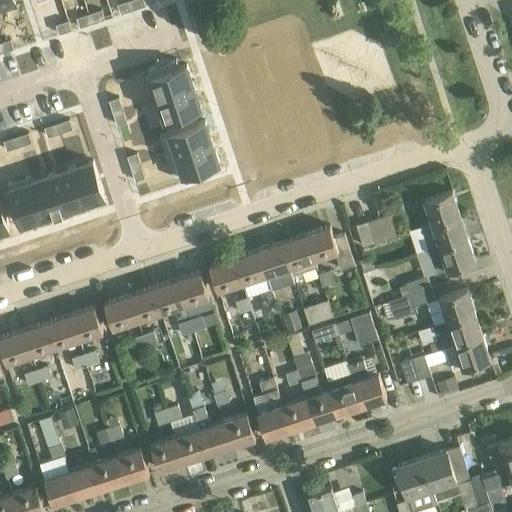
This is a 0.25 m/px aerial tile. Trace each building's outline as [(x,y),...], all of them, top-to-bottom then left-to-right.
[(14,0),(0,0),(0,8),(16,3),(14,0)] [(130,0),(126,0),(118,3),(121,12),(133,8),(130,0)] [(144,0),(130,0),(133,8),(146,4),(144,0)] [(263,0),(266,6),(276,3),(279,10),(291,6),(288,0),(263,0)] [(102,8),(89,12),(92,22),(105,18),(102,8)] [(89,12),(77,16),(80,26),(92,22),(89,12)] [(69,19),(56,23),(59,33),(72,29),(69,19)] [(11,38),(0,41),(0,47),(1,52),(14,48),(11,38)] [(187,63),(151,75),(158,97),(194,85),(187,63)] [(194,85),(158,97),(165,118),(201,106),(194,85)] [(119,96),(109,99),(113,111),(123,108),(119,96)] [(123,108),(113,111),(117,124),(127,121),(123,108)] [(70,118),(57,122),(60,131),(73,127),(70,118)] [(205,119),(169,131),(176,153),(212,141),(205,119)] [(57,122),(45,126),(48,135),(60,131),(57,122)] [(28,131),(16,135),(19,145),(32,141),(28,131)] [(16,135),(4,139),(7,149),(19,145),(16,135)] [(212,141),(176,153),(183,174),(219,162),(212,141)] [(137,152),(127,155),(131,167),(141,164),(137,152)] [(93,159),(72,166),(84,202),(105,195),(93,159)] [(141,164),(131,167),(135,180),(145,176),(141,164)] [(72,166),(51,173),(63,209),(84,202),(72,166)] [(51,173),(31,179),(43,216),(63,209),(51,173)] [(31,179),(9,186),(21,223),(43,216),(31,179)] [(432,222),(460,213),(452,189),(425,198),(432,222)] [(0,198),(0,229),(9,227),(0,198)] [(376,240),(398,233),(391,212),(369,219),(376,240)] [(428,248),(468,235),(460,213),(432,222),(421,225),(428,248)] [(363,244),(376,240),(369,219),(356,223),(363,244)] [(355,263),(344,232),(334,236),(330,224),(305,232),(314,258),(335,251),(341,268),(355,263)] [(317,267),(314,258),(305,232),(282,240),(293,275),(317,267)] [(436,272),(456,266),(475,259),(468,235),(428,248),(436,272)] [(272,287),(295,280),(293,275),(282,240),(257,248),(266,274),(270,288),(272,287)] [(242,282),(266,274),(257,248),(234,256),(242,282)] [(218,290),(242,282),(234,256),(210,264),(218,290)] [(318,273),(322,285),(335,281),(331,268),(318,273)] [(210,295),(208,289),(201,270),(177,277),(185,303),(210,295)] [(410,293),(431,286),(427,273),(406,280),(407,283),(410,293)] [(188,311),(185,303),(177,277),(153,285),(161,310),(164,319),(188,311)] [(137,318),(161,310),(153,285),(129,293),(137,318)] [(416,310),(414,304),(425,300),(434,297),(431,286),(410,293),(390,299),(396,317),(416,310)] [(270,288),(259,292),(263,304),(276,300),(272,287),(270,288)] [(447,319),(475,310),(468,287),(440,296),(434,297),(425,300),(433,324),(447,319)] [(113,326),(137,318),(129,293),(105,301),(113,326)] [(248,295),(235,299),(240,312),(252,308),(248,295)] [(309,323),(333,315),(328,298),(304,306),(309,323)] [(79,337),(103,329),(95,304),(71,312),(79,337)] [(358,344),(378,337),(369,310),(349,317),(358,344)] [(433,350),(445,346),(483,334),(475,310),(447,319),(433,324),(435,328),(438,338),(430,341),(433,350)] [(55,345),(79,337),(71,312),(47,320),(55,345)] [(190,318),(194,330),(206,326),(202,314),(190,318)] [(184,334),(194,330),(190,318),(178,322),(182,334),(184,334)] [(336,325),(338,333),(352,329),(348,319),(335,323),(336,325)] [(31,353),(55,345),(47,320),(23,328),(31,353)] [(335,323),(334,321),(312,329),(316,340),(338,333),(336,325),(335,323)] [(0,340),(7,361),(31,353),(23,328),(0,335),(0,340)] [(146,346),(158,342),(154,329),(142,333),(146,346)] [(135,350),(146,346),(142,333),(130,337),(135,350)] [(453,369),(462,366),(463,366),(490,357),(483,334),(445,346),(453,369)] [(96,349),(84,353),(88,364),(99,361),(96,349)] [(321,390),(312,363),(308,350),(293,355),(297,368),(305,394),(314,420),(338,412),(330,387),(321,390)] [(76,368),(88,364),(84,353),(73,356),(76,368)] [(412,357),(418,376),(430,373),(423,353),(412,357)] [(379,371),(369,374),(364,357),(348,362),(362,404),(387,396),(379,371)] [(406,380),(418,376),(412,357),(400,361),(406,380)] [(36,369),(40,380),(51,376),(48,365),(36,369)] [(29,383),(40,380),(36,369),(25,372),(29,383)] [(362,404),(351,373),(328,380),(330,387),(338,412),(362,404)] [(266,436),(291,428),(282,401),(274,376),(259,381),(268,407),(258,410),(266,436)] [(215,392),(214,393),(217,404),(230,400),(226,389),(215,392)] [(291,428),(314,420),(305,394),(282,401),(291,428)] [(256,436),(243,396),(217,405),(222,419),(230,444),(256,436)] [(166,407),(170,419),(182,415),(178,403),(166,407)] [(221,419),(210,423),(204,404),(193,407),(199,427),(198,427),(207,452),(230,444),(222,419),(221,419)] [(159,423),(170,419),(166,407),(155,411),(159,423)] [(109,426),(112,438),(123,434),(119,422),(109,426)] [(100,442),(112,438),(109,426),(96,430),(100,442)] [(183,460),(207,452),(198,427),(175,435),(183,460)] [(159,468),(183,460),(175,435),(151,442),(159,468)] [(511,436),(490,444),(498,468),(511,463),(511,436)] [(53,457),(65,453),(62,441),(49,445),(53,457)] [(126,479),(150,471),(142,445),(118,453),(126,479)] [(457,478),(453,467),(447,448),(422,456),(432,486),(457,478)] [(102,486),(126,479),(118,453),(93,461),(102,486)] [(408,494),(432,486),(422,456),(398,464),(408,494)] [(7,475),(18,471),(15,461),(3,464),(7,475)] [(78,494),(102,486),(93,461),(69,469),(78,494)] [(511,480),(511,463),(498,468),(482,474),(490,498),(477,502),(465,506),(467,511),(486,511),(494,510),(505,506),(499,485),(511,480)] [(53,502),(78,494),(69,469),(45,477),(53,502)] [(470,478),(477,502),(490,498),(482,474),(470,478)] [(465,506),(477,502),(470,478),(457,482),(465,506)] [(33,511),(45,508),(39,489),(37,483),(12,491),(19,511),(33,511)] [(331,485),(309,492),(315,511),(330,511),(339,509),(331,485)] [(363,490),(351,494),(354,505),(366,501),(363,490)] [(0,511),(19,511),(12,491),(0,494),(0,511)] [(396,501),(399,511),(413,511),(409,497),(396,501)] [(354,505),(356,511),(367,511),(370,511),(366,501),(354,505)]
